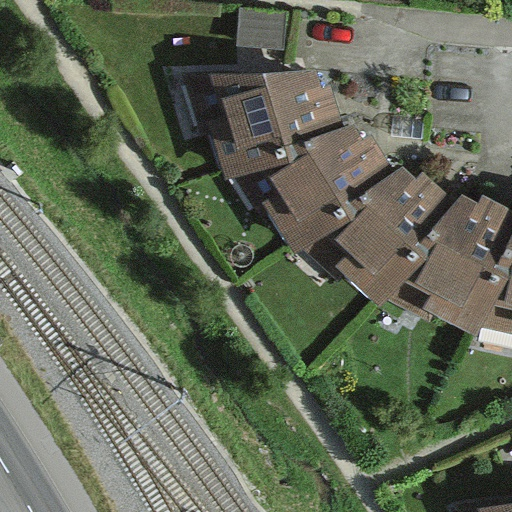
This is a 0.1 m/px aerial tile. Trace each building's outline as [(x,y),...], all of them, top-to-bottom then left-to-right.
[(230,181),(244,178),(292,166),(289,158),(344,140),(329,97),(319,101),(315,81),(191,80),(200,131),(213,131),(230,181)] [(296,254),(308,247),(355,225),(349,218),(399,183),(372,147),(363,152),(353,136),(344,140),(289,158),(292,166),(244,178),(260,210),(268,208),(296,254)] [(381,306),(391,296),(424,265),(418,258),(457,212),(424,185),(416,190),(406,178),(399,183),(349,218),(355,225),(308,247),(336,276),(344,271),(381,306)] [(497,283),(511,251),(511,221),(485,208),(479,215),(462,205),(457,212),(418,258),(424,265),(391,296),(424,318),(429,310),(474,336),(483,321),(504,287),(497,283)] [(511,251),(497,283),(504,287),(483,321),(511,329),(511,251)]
